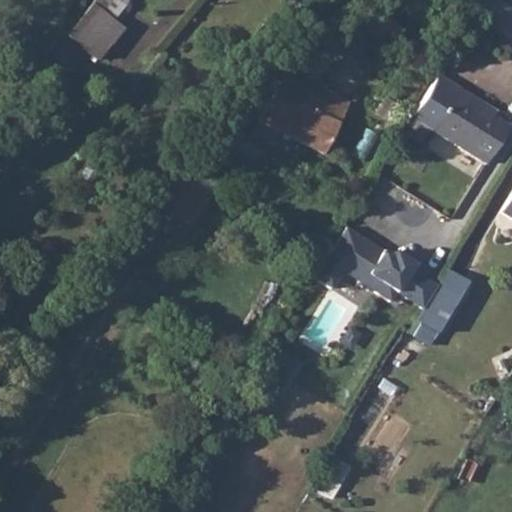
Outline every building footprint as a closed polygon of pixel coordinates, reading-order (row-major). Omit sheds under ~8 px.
[(252,73),(286,34),(270,21),(237,61),(252,73)] [(48,53),(71,67),(82,49),(59,35),(48,53)] [(252,114),(276,129),(328,161),(339,143),(332,137),(351,104),(338,97),(329,110),(317,104),(322,97),(281,71),(252,114)] [(412,112),(426,121),(451,79),(437,71),(412,112)] [(467,99),(472,89),(453,77),(451,79),(426,121),(484,156),(504,121),(490,110),(467,99)] [(494,102),(472,89),(467,99),(490,110),(494,102)] [(329,110),(338,97),(327,90),(322,97),(317,104),(329,110)] [(267,142),(276,129),(252,114),(243,128),(267,142)] [(165,186),(181,196),(201,169),(186,159),(165,186)] [(511,184),(496,209),(511,218),(511,184)] [(420,307),(433,284),(407,268),(387,255),(341,228),(311,277),(310,278),(328,289),(339,272),(345,262),(379,282),(373,292),(388,301),(393,291),(420,307)] [(387,255),(407,268),(410,263),(390,250),(387,255)] [(379,282),(345,262),(339,272),(373,292),(379,282)] [(297,363),(285,356),(275,373),(287,381),(297,363)] [(287,381),(275,373),(264,390),(277,397),(287,381)] [(326,498),(347,467),(332,457),(311,488),(326,498)]
